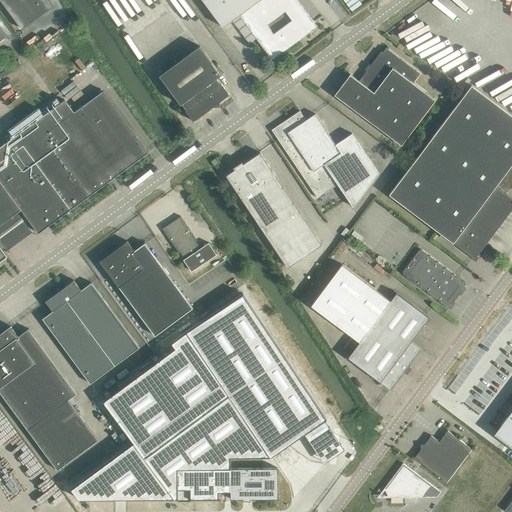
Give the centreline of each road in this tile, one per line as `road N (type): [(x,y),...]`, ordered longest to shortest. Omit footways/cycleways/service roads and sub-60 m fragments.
road 1 (unclassified): [(0,296),(402,0)]
road 2 (unclassified): [(332,511),(511,274)]
